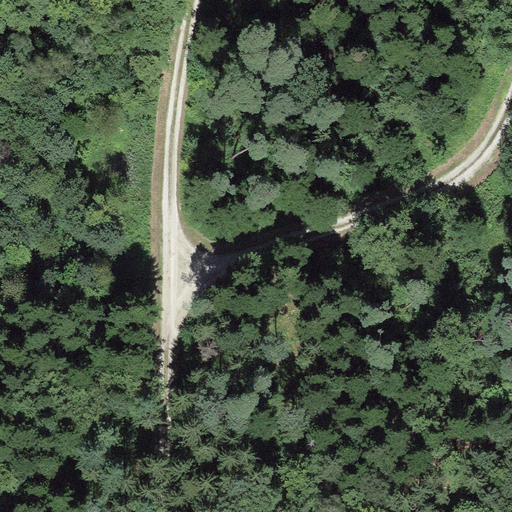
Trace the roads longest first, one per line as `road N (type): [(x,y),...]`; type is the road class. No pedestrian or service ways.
road 1 (track): [(511,111),(485,152),(443,190),(166,297),(169,511)]
road 2 (track): [(189,0),(173,63),(161,181),(166,297)]
road 3 (track): [(0,325),(166,297)]
